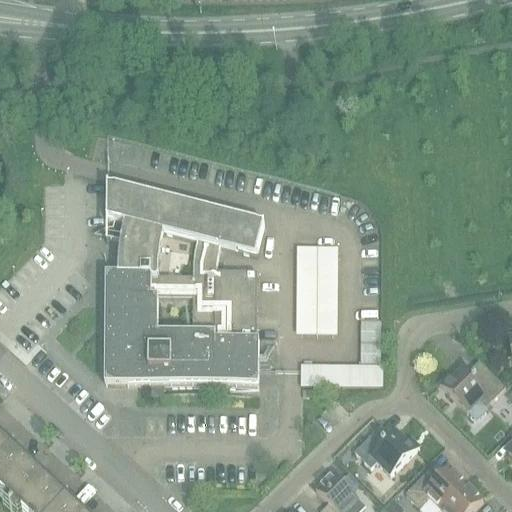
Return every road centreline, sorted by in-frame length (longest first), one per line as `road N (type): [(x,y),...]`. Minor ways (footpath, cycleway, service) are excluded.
road 1 (secondary): [(35,22),(287,26),(464,0)]
road 2 (residential): [(0,358),(161,511)]
road 3 (residential): [(408,393),(361,415),(261,511)]
road 4 (residential): [(511,310),(434,322),(408,343),(408,393)]
road 5 (residential): [(511,501),(408,393)]
